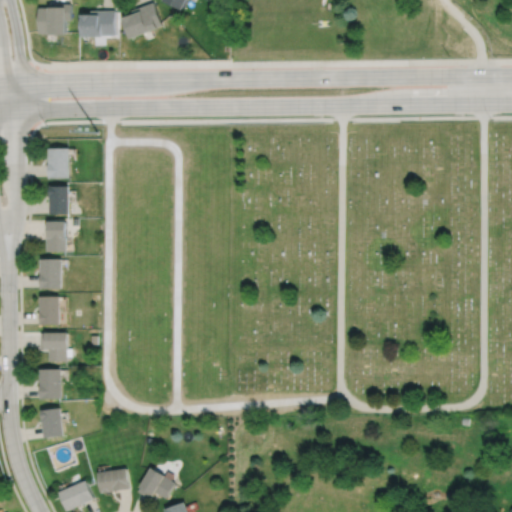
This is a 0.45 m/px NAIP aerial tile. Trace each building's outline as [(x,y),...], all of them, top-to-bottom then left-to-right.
[(164,0),(184,9),(188,0),(164,0)] [(125,18),(132,38),(160,28),(159,26),(164,25),(155,2),(133,10),(134,14),(125,18)] [(39,7),(39,33),(50,33),(50,35),(67,35),(67,19),(72,19),(72,3),(50,3),(50,7),(39,7)] [(83,15),(83,36),(104,36),(104,34),(117,34),(117,10),(92,10),(92,15),(83,15)] [(50,148),(50,178),(70,178),(70,148),(50,148)] [(50,186),(51,212),(70,211),(69,186),(50,186)] [(48,218),(48,250),(67,249),(67,218),(48,218)] [(41,256),(41,286),(62,286),(62,256),(41,256)] [(41,294),(41,322),(60,322),(60,294),(41,294)] [(40,331),(41,346),(50,346),(50,359),(67,359),(67,346),(68,346),(68,330),(45,330),(45,331),(40,331)] [(41,367),(41,397),(62,396),(62,367),(41,367)] [(42,408),(45,436),(65,434),(61,405),(42,408)] [(462,416),(461,422),(468,424),(470,417),(462,416)] [(98,471),(101,491),(131,487),(127,466),(98,471)] [(152,466),(140,485),(141,486),(138,490),(151,498),(154,493),(154,494),(156,490),(167,497),(176,481),(165,475),(166,474),(152,466)] [(60,490),(68,509),(95,497),(87,478),(60,490)] [(166,508),(167,511),(189,511),(185,500),(166,508)]
